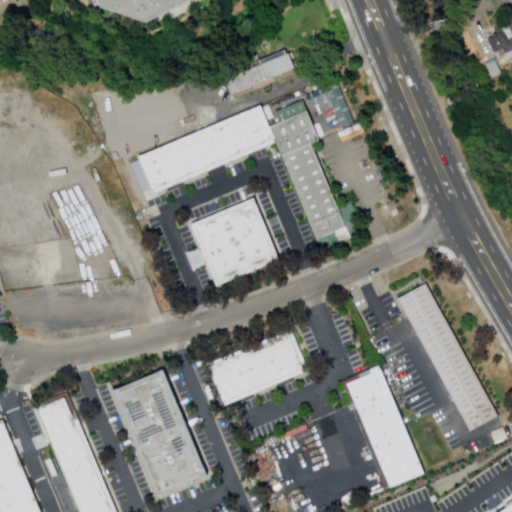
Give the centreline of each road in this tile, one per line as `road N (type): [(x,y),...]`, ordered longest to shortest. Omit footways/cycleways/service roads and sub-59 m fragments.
road 1 (residential): [(463,216),(434,237),(237,315),(23,363)]
road 2 (primary): [(511,298),(463,216),(369,0)]
